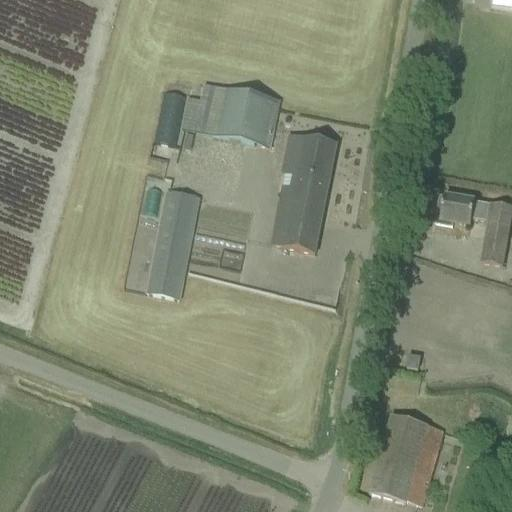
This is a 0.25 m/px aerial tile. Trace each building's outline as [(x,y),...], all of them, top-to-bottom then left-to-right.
[(511,13),(511,0),(491,0),(490,10),(511,13)] [(188,101),(181,134),(249,149),(269,153),(278,106),(259,102),(203,90),(200,104),(188,101)] [(281,177),(284,178),(274,233),(270,250),(314,259),(336,149),(288,139),(281,177)] [(178,305),(182,285),(199,203),(168,197),(150,279),(146,299),(178,305)] [(452,231),(452,227),(470,231),(471,224),(487,227),(480,267),(500,271),(510,213),(472,207),(472,205),(463,204),(443,200),(441,211),(437,211),(434,228),(452,231)] [(419,363),(408,361),(406,372),(417,374),(419,363)] [(419,511),(442,436),(409,427),(390,421),(368,498),(388,503),(417,511),(419,511)]
